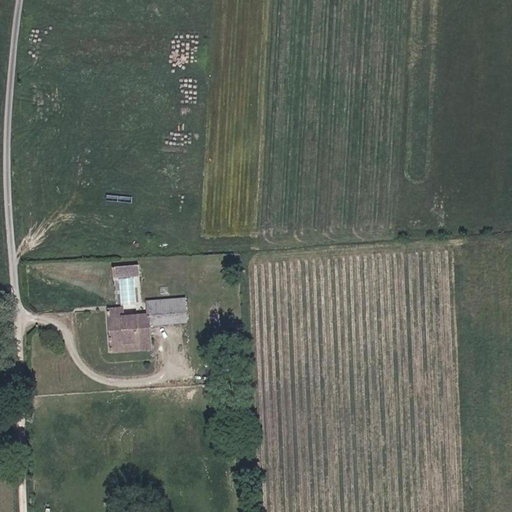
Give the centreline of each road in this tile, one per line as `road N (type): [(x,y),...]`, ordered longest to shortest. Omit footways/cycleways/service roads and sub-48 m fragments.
road 1 (unclassified): [(19,330),(6,166),(20,0)]
road 2 (track): [(28,511),(19,330)]
